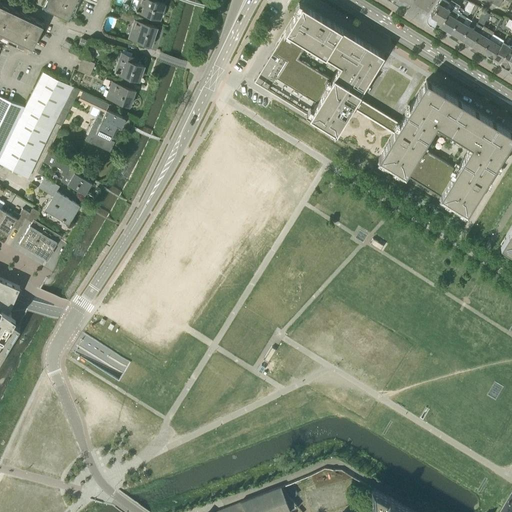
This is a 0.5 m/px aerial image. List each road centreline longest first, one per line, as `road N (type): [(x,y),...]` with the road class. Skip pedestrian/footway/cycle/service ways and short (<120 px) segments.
road 1 (residential): [(77,310),(210,76)]
road 2 (residential): [(137,511),(99,481),(52,365),(77,310)]
road 3 (residential): [(210,76),(38,12)]
road 4 (residential): [(376,19),(376,37),(511,121)]
road 5 (secondary): [(511,102),(376,19)]
